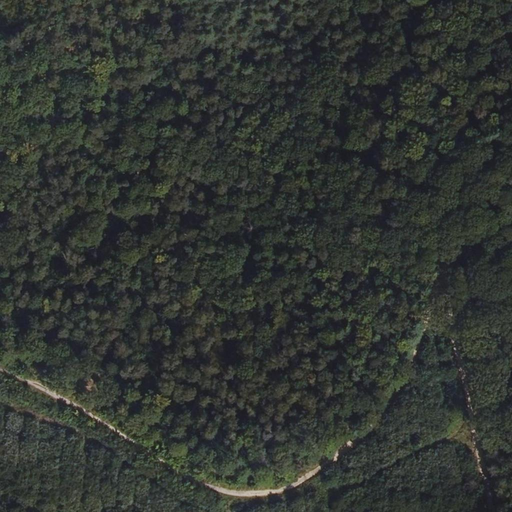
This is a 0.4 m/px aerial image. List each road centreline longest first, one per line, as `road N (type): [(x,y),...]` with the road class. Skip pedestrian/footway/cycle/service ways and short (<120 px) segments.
road 1 (track): [(0,367),(188,473),(269,485),(317,469),(366,429),(392,395),(451,272),(489,233),(511,227)]
road 2 (track): [(487,511),(444,288)]
